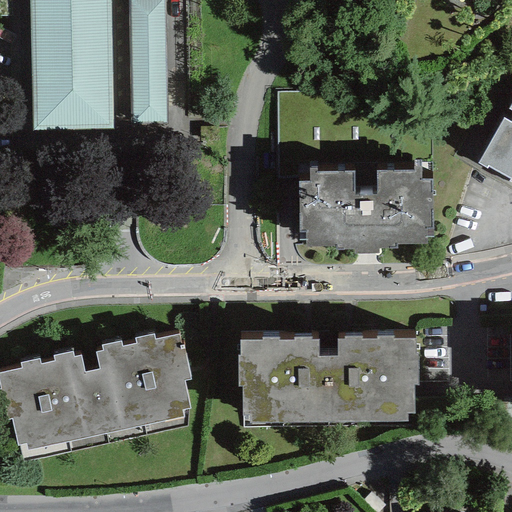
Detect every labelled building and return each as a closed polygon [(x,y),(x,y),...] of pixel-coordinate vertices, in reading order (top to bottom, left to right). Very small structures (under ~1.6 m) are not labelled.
[(30,0),(33,126),(113,125),(110,0),(30,0)] [(163,0),(128,0),(131,121),(166,120),(163,0)] [(511,94),(508,101),(511,103),(511,113),(511,116),(503,112),(477,156),(485,161),(487,159),(509,172),(508,175),(511,177),(511,94)] [(336,243),(353,243),(353,247),(379,248),(379,242),(396,242),(396,238),(426,238),(426,223),(431,223),(432,173),(421,173),(421,161),(413,161),(413,165),(317,165),(317,162),(309,162),(309,176),(300,176),(299,232),(305,233),(305,239),(336,239),(336,243)] [(98,369),(91,371),(105,434),(183,417),(182,411),(190,409),(184,382),(191,381),(184,346),(181,346),(178,335),(154,340),(153,334),(134,338),(135,343),(122,346),(121,341),(101,345),(102,350),(95,352),(98,369)] [(336,356),(327,356),(328,421),(407,420),(407,413),(413,413),(412,384),(418,384),(418,354),(415,354),(415,339),(393,339),(393,336),(377,336),(377,339),(359,340),(359,336),(344,337),(344,339),(336,339),(336,356)] [(249,422),(328,421),(327,356),(317,356),(317,339),(311,339),(311,337),(294,337),(294,340),(279,340),(279,337),(261,337),(261,340),(240,341),(240,356),(237,356),(238,386),(242,386),(243,414),(249,414),(249,422)] [(28,450),(105,434),(91,371),(84,373),(80,356),(73,358),(72,352),(54,356),(55,361),(39,365),(38,360),(21,364),(22,368),(0,372),(0,389),(7,421),(12,419),(18,446),(27,444),(28,450)]
